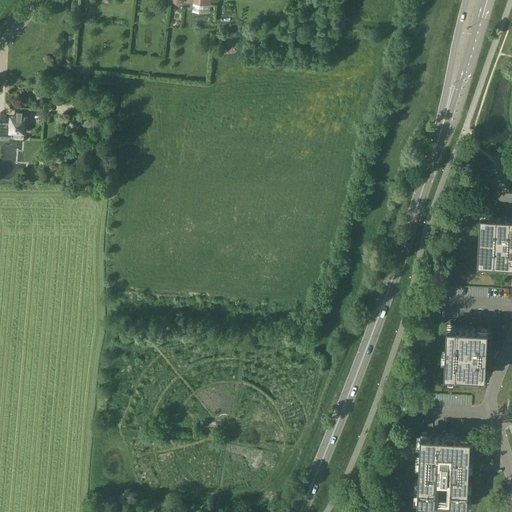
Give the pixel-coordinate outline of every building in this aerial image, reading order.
[(0,137),(11,138),(11,131),(24,132),(24,128),(27,128),(27,123),(27,117),(25,117),(25,112),(17,112),(17,117),(12,117),(12,126),(0,125),(0,137)] [(97,124),(97,115),(94,112),(85,112),(82,115),(82,125),(85,127),(94,127),(97,124)] [(511,216),(480,216),(478,264),(511,265),(511,216)] [(446,326),(444,374),(486,376),(487,359),(483,359),(484,345),(487,345),(488,328),(446,326)] [(421,434),(417,503),(435,504),(450,505),(467,506),(469,465),(470,459),(471,436),(421,434)]
